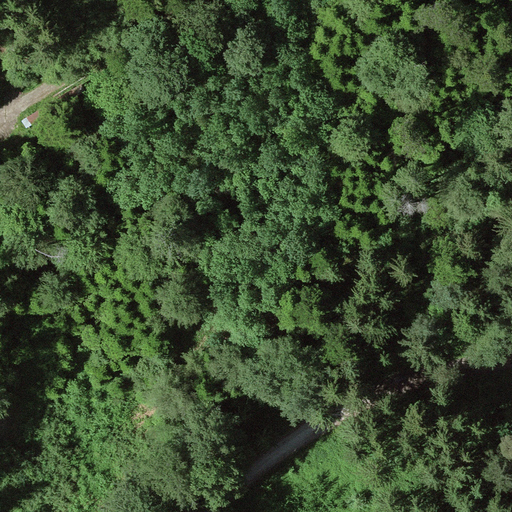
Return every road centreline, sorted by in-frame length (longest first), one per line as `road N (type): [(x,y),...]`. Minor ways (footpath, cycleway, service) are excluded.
road 1 (track): [(511,356),(375,393),(284,446),(199,511)]
road 2 (track): [(0,117),(183,0)]
